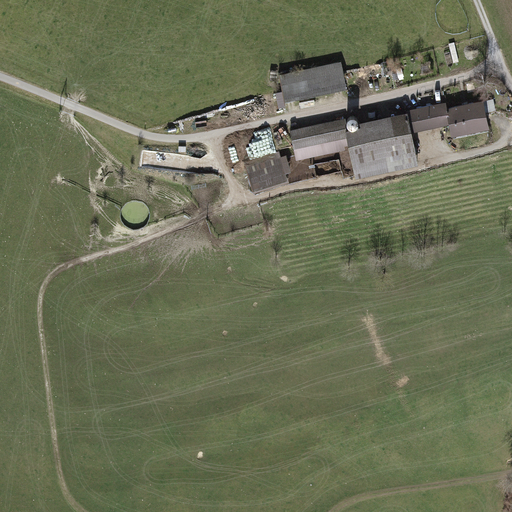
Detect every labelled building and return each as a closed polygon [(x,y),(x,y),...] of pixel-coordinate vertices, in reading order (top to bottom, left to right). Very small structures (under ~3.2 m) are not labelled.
[(345,89),(340,63),(280,75),(285,101),(345,89)] [(484,100),(447,108),(450,122),(452,131),(466,128),(467,131),(489,127),(484,100)] [(412,130),(450,122),(447,108),(446,103),(407,111),(409,117),(348,130),(346,119),(291,130),(294,146),(348,135),(355,166),(390,158),(392,167),(418,162),(412,130)] [(351,127),(352,128),(354,128),(356,127),(357,126),(358,124),(358,122),(358,121),(357,119),(356,118),(354,117),(352,117),(351,117),(349,118),(348,120),(347,122),(348,123),(348,125),(349,126),(351,127)] [(287,176),(280,153),(245,164),(253,187),(287,176)] [(134,201),(128,216),(143,223),(150,208),(134,201)]
